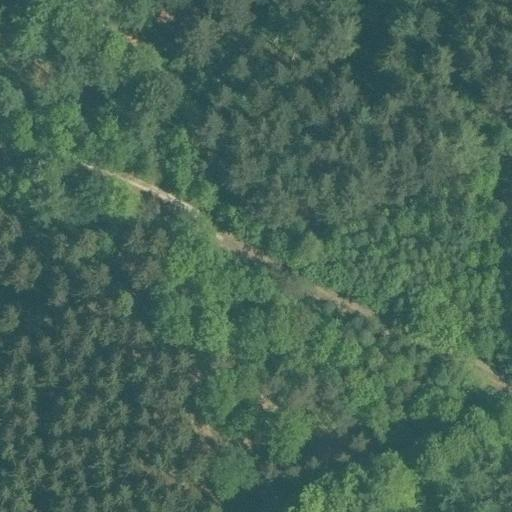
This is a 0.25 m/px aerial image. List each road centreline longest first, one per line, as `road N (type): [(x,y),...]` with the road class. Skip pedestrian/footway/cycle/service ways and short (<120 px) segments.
road 1 (track): [(0,165),(119,196),(511,403)]
road 2 (track): [(219,511),(176,224),(176,156),(197,91),(161,0)]
